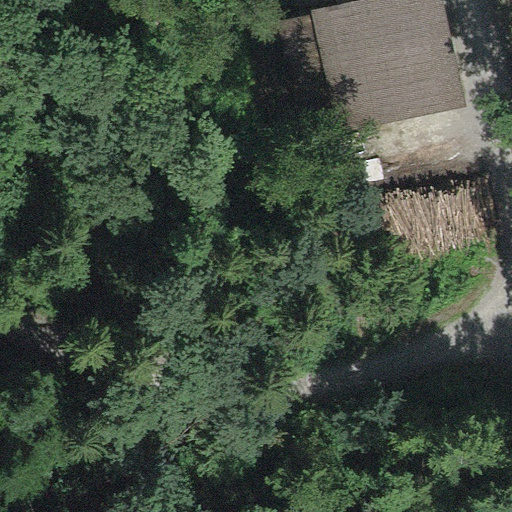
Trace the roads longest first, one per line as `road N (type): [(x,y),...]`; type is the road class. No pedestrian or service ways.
road 1 (track): [(0,326),(76,358),(171,381),(274,386),(429,354),(511,293)]
road 2 (track): [(469,0),(511,178)]
